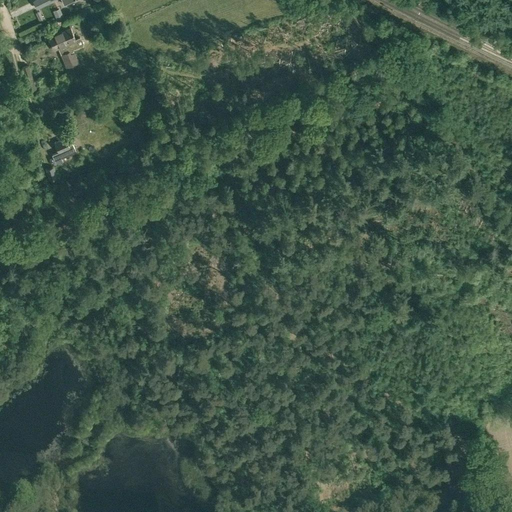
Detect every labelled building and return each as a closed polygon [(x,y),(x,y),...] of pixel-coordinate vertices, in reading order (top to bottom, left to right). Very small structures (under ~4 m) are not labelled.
[(36,0),(34,1),(37,8),(54,0),(61,0),(64,5),(73,0),(36,0)] [(57,19),(63,16),(60,8),(53,11),(57,19)] [(62,20),(64,24),(75,20),(73,16),(62,20)] [(71,28),(58,34),(59,37),(62,36),(63,39),(65,38),(67,43),(64,44),(67,52),(73,49),(79,47),(83,45),(80,37),(75,39),(71,28)] [(59,37),(58,34),(55,35),(48,38),(53,51),(58,48),(61,54),(66,67),(78,62),(77,59),(73,49),(67,52),(64,44),(67,43),(65,38),(63,39),(62,36),(59,37)] [(26,79),(29,89),(35,87),(32,78),(28,65),(22,67),(26,79)] [(61,158),(76,152),(72,144),(68,145),(65,138),(54,143),(58,152),(52,155),(53,158),(49,160),(51,165),(62,160),(61,158)] [(49,181),(57,178),(53,167),(46,169),(49,181)]
